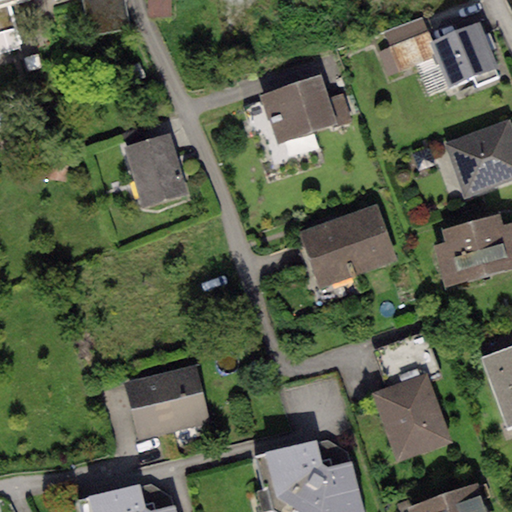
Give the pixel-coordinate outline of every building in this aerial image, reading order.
[(0,0),(0,56),(21,51),(9,4),(23,0),(0,0)] [(124,0),(83,0),(90,33),(129,26),(124,0)] [(146,0),(147,20),(171,19),(171,0),(146,0)] [(440,57),(433,42),(424,17),(385,32),(400,72),(440,57)] [(478,24),(433,42),(440,57),(451,86),(473,77),(477,85),(498,77),(478,24)] [(138,62),(121,70),(128,86),(145,79),(138,62)] [(322,77),(259,96),(275,147),(351,123),(342,94),(329,98),(322,77)] [(511,130),(509,121),(446,143),(453,163),(465,198),(511,181),(511,130)] [(169,135),(124,147),(141,209),(187,197),(169,135)] [(70,166),(49,162),(46,179),(67,183),(70,166)] [(377,205),(300,232),(319,288),(397,260),(377,205)] [(447,242),(435,245),(445,284),(511,266),(511,221),(501,224),(498,213),(443,227),(447,242)] [(374,350),(388,388),(427,374),(440,370),(426,332),(374,350)] [(511,347),(482,359),(509,427),(511,426),(511,347)] [(195,367),(125,384),(139,441),(209,424),(195,367)] [(388,388),(373,392),(397,462),(451,443),(427,374),(388,388)] [(319,446),(257,459),(267,511),(365,511),(354,465),(351,466),(349,457),(330,448),(320,450),(319,446)] [(486,511),(478,486),(410,508),(410,511),(486,511)] [(143,491),(80,504),(81,511),(177,511),(177,510),(175,511),(172,502),(154,493),(143,495),(143,491)]
